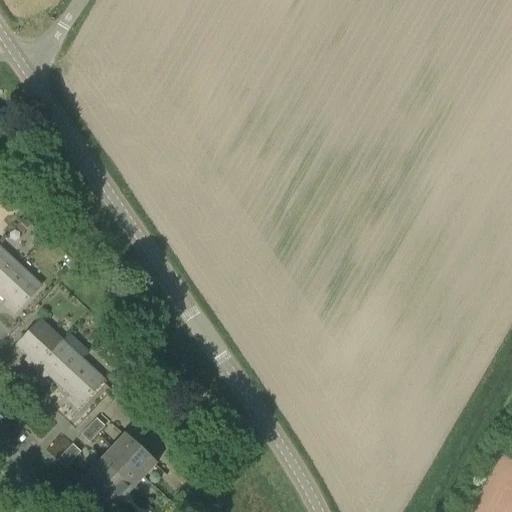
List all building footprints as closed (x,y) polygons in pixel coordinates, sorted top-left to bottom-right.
[(16,229),(22,234),(30,226),(24,221),(16,229)] [(0,287),(19,267),(0,248),(0,287)] [(66,267),(69,271),(75,265),(71,261),(66,267)] [(40,287),(19,267),(0,287),(0,296),(7,303),(3,306),(14,315),(40,287)] [(24,361),(34,371),(61,342),(39,322),(16,347),(27,357),(24,361)] [(59,387),(83,362),(61,342),(34,371),(44,380),(47,376),(59,387)] [(114,360),(126,372),(136,361),(123,350),(114,360)] [(104,382),(83,362),(59,387),(70,397),(66,400),(77,411),(104,382)] [(99,418),(91,426),(100,434),(107,426),(99,418)] [(92,442),(100,434),(91,426),(84,434),(92,442)] [(123,435),(111,449),(143,479),(156,465),(123,435)] [(72,446),(64,454),(73,462),(80,454),(72,446)] [(99,462),(131,492),(143,479),(111,449),(99,462)] [(65,470),(73,462),(64,454),(57,462),(65,470)] [(87,475),(119,505),(131,492),(99,462),(87,475)] [(98,511),(111,511),(119,505),(87,475),(74,488),(98,511)]
